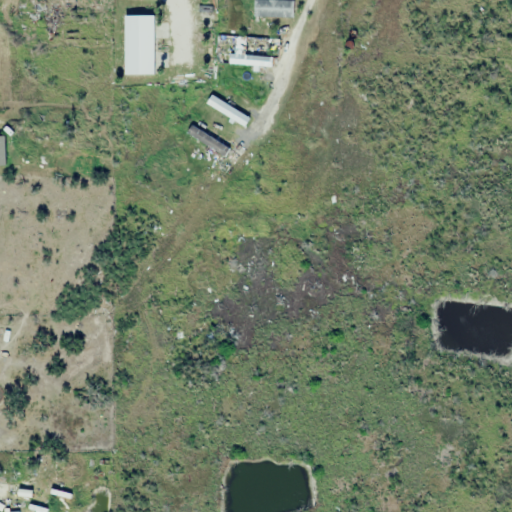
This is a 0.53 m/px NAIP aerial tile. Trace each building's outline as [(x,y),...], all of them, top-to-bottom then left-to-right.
[(19,33),(65,33),(65,3),(19,3),(19,33)] [(153,74),(153,16),(123,16),(123,74),(153,74)] [(95,153),(51,153),(51,170),(95,170),(95,153)] [(43,488),(40,494),(49,498),(63,469),(46,461),(36,484),(43,488)] [(0,505),(36,498),(32,480),(0,486),(0,505)]
